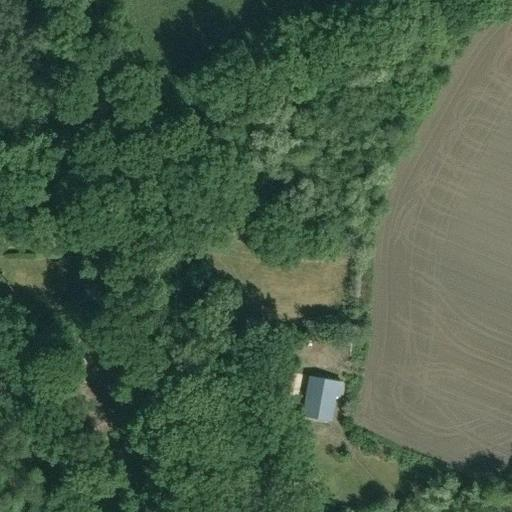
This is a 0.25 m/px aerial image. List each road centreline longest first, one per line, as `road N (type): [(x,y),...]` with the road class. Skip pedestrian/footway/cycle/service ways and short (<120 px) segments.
road 1 (track): [(175,511),(96,67)]
road 2 (track): [(128,248),(0,246)]
